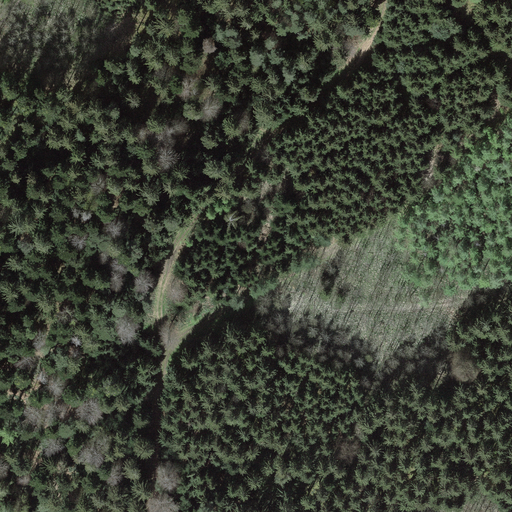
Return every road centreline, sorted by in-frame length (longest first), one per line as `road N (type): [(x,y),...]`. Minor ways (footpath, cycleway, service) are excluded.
road 1 (track): [(166,511),(157,426),(160,294),(171,245),(212,193),(347,70),(374,26)]
road 2 (track): [(163,353),(186,332),(395,214),(511,111)]
